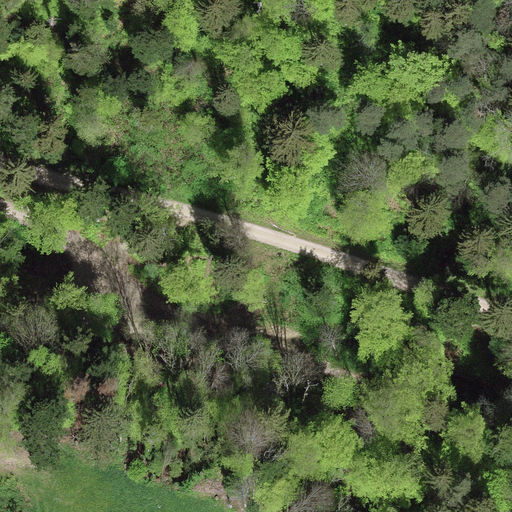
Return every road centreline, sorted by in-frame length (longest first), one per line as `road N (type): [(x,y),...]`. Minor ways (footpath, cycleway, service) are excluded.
road 1 (track): [(511,315),(245,227),(0,161)]
road 2 (track): [(91,270),(184,317),(318,363),(363,390),(399,430),(439,511)]
road 3 (track): [(0,205),(74,241),(91,270),(69,295),(0,315)]
